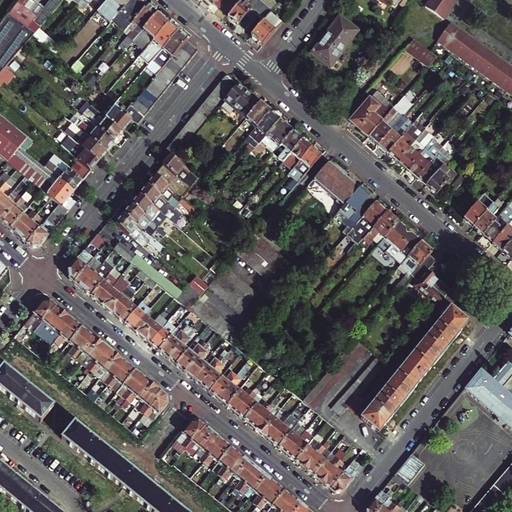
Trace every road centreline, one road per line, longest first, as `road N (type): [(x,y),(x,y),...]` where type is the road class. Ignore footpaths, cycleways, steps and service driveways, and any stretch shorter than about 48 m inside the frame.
road 1 (residential): [(265,77),(511,289)]
road 2 (residential): [(227,44),(42,272)]
road 3 (residential): [(511,305),(344,511)]
road 4 (residential): [(42,272),(189,395)]
road 5 (residential): [(189,395),(334,511)]
road 6 (residential): [(140,459),(0,347)]
